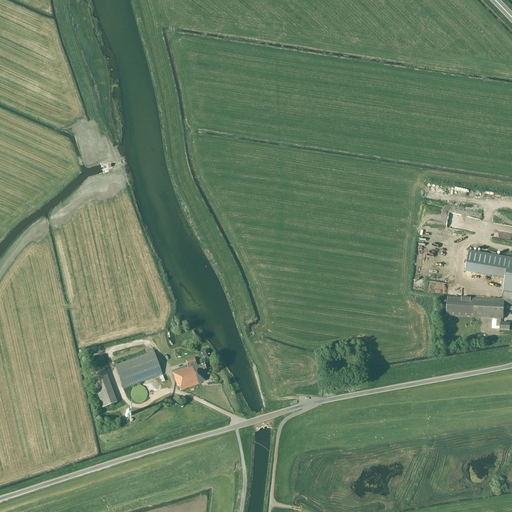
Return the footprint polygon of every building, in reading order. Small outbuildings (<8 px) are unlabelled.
[(511,257),(469,250),(465,271),(505,277),(501,299),(447,296),(446,316),(497,318),(496,326),(500,326),(500,330),(509,330),(510,323),(500,323),(501,319),(503,319),(503,309),(511,310),(511,257)] [(191,333),(200,345),(203,342),(195,330),(191,333)] [(203,360),(205,359),(207,362),(212,359),(206,349),(201,352),(199,353),(203,360)] [(154,351),(115,365),(123,389),(162,374),(154,351)] [(204,364),(197,366),(196,364),(195,364),(195,362),(196,362),(194,358),(185,361),(187,365),(193,363),(194,365),(172,373),(177,386),(179,386),(180,391),(201,383),(200,382),(205,381),(201,371),(206,369),(204,364)] [(117,402),(105,369),(90,374),(103,408),(117,402)] [(147,392),(147,391),(146,390),(145,389),(145,388),(144,388),(144,387),(143,387),(142,386),(141,386),(140,385),(139,385),(138,385),(137,385),(136,385),(135,386),(134,386),(133,387),(132,387),(132,388),(131,389),(130,390),(130,391),(129,392),(129,393),(129,394),(129,395),(129,396),(129,397),(130,397),(130,398),(130,399),(131,400),(132,401),(133,401),(133,402),(134,402),(135,403),(136,403),(137,403),(138,403),(139,403),(140,403),(141,403),(142,402),(143,402),(143,401),(144,401),(145,400),(146,399),(146,398),(147,398),(147,397),(147,396),(147,395),(147,394),(147,393),(147,392)]
